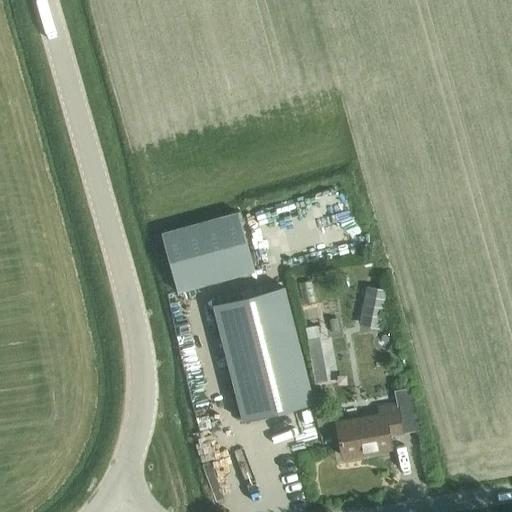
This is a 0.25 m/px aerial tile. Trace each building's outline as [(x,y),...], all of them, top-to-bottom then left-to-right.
[(293,214),(295,220),(304,217),(295,187),(274,194),(281,218),(293,214)] [(238,212),(161,233),(177,291),(254,270),(238,212)] [(367,285),(363,303),(386,307),(388,293),(389,288),(387,288),(367,285)] [(280,286),(214,303),(244,420),(310,403),(280,286)] [(320,337),(307,340),(309,352),(322,350),(320,337)] [(380,417),(337,423),(340,440),(339,440),(340,446),(341,446),(342,456),(391,448),(389,437),(402,435),(397,405),(379,407),(380,417)]
